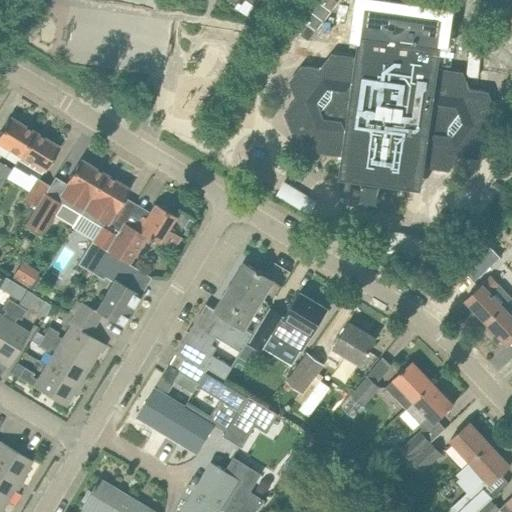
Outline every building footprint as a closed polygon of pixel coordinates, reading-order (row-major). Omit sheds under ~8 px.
[(296,98),(284,113),(292,132),(310,135),(317,152),(342,156),(339,177),(421,189),(425,160),(428,168),(449,171),(460,156),(479,158),(492,142),(485,125),(496,110),(488,91),(470,88),(463,71),(438,68),(446,14),(363,2),(355,64),(352,55),(331,53),(320,67),(301,65),(289,81),(296,98)] [(0,131),(0,143),(20,155),(34,131),(9,116),(0,131)] [(59,146),(34,131),(20,155),(14,165),(28,174),(30,173),(37,178),(24,199),(26,200),(15,217),(26,224),(48,186),(49,185),(38,178),(43,169),(45,170),(59,146)] [(80,159),(59,193),(48,186),(26,224),(43,233),(61,201),(81,213),(105,174),(80,159)] [(0,185),(11,168),(0,161),(0,185)] [(106,228),(130,189),(105,174),(81,213),(100,224),(77,264),(93,273),(106,250),(116,233),(106,228)] [(309,214),(317,201),(284,181),(276,195),(309,214)] [(124,220),(116,233),(106,250),(129,263),(146,235),(158,243),(175,215),(154,203),(145,218),(142,215),(135,227),(124,220)] [(396,239),(394,255),(424,260),(427,244),(396,239)] [(489,245),(462,270),(473,282),(500,257),(489,245)] [(129,263),(106,250),(93,273),(103,279),(104,276),(113,281),(95,310),(101,314),(123,326),(142,295),(126,285),(135,269),(142,273),(143,272),(129,263)] [(229,289),(216,310),(245,328),(253,314),(262,319),(272,303),(283,285),(245,263),(244,264),(245,264),(230,289),(229,289)] [(486,323),(503,307),(490,293),(499,285),(490,276),(464,300),(486,323)] [(17,304),(0,331),(0,358),(9,364),(29,332),(17,324),(35,295),(26,289),(17,304)] [(270,307),(249,342),(263,350),(273,333),(302,351),(328,308),(300,291),(284,316),(270,307)] [(0,310),(0,331),(17,304),(8,298),(0,310)] [(74,298),(68,307),(95,324),(101,314),(95,310),(82,302),(81,302),(74,298)] [(206,303),(176,352),(177,353),(205,370),(223,381),(232,366),(212,354),(216,347),(211,344),(216,336),(241,352),(244,348),(249,340),(251,336),(253,333),(245,328),(216,310),(214,314),(204,308),(206,304),(206,303)] [(95,324),(68,307),(66,310),(74,315),(69,322),(89,334),(95,324)] [(486,323),(507,345),(511,341),(511,316),(503,307),(486,323)] [(344,355),(360,364),(376,338),(349,321),(333,348),(327,358),(338,365),(344,355)] [(49,326),(43,335),(91,364),(103,343),(89,334),(69,322),(68,323),(70,324),(64,335),(49,326)] [(91,364),(43,335),(37,344),(52,353),(45,365),(78,385),(91,364)] [(141,411),(137,416),(157,428),(158,426),(168,432),(184,406),(166,395),(173,384),(172,383),(174,380),(193,391),(205,370),(177,353),(170,365),(169,364),(168,365),(169,365),(161,378),(143,407),(142,406),(139,410),(141,411)] [(323,365),(309,354),(289,381),(303,391),(323,365)] [(365,373),(376,382),(391,365),(380,356),(365,373)] [(395,378),(386,386),(406,408),(415,400),(432,383),(411,361),(397,375),(394,378),(395,378)] [(17,362),(11,372),(18,376),(24,367),(17,362)] [(24,367),(18,376),(65,406),(78,385),(45,365),(39,376),(24,367)] [(379,386),(368,376),(340,406),(354,419),(365,406),(363,404),(379,386)] [(302,405),(299,410),(308,417),(330,388),(320,381),(302,405)] [(415,400),(406,408),(420,422),(428,414),(436,421),(438,419),(453,405),(432,383),(415,400)] [(168,432),(167,434),(167,435),(169,432),(179,438),(177,441),(197,452),(200,447),(201,447),(204,443),(203,443),(214,424),(219,415),(228,399),(216,392),(207,407),(209,409),(204,418),(184,406),(168,432)] [(247,395),(223,435),(241,447),(255,426),(265,432),(277,414),(247,395)] [(489,444),(468,422),(451,438),(471,459),(471,460),(489,444)] [(400,448),(409,458),(430,440),(420,429),(400,448)] [(0,469),(19,481),(32,460),(0,440),(0,469)] [(430,440),(409,458),(420,471),(441,452),(430,440)] [(489,479),(492,482),(509,466),(489,444),(471,460),(471,459),(456,474),(470,489),(450,507),(455,511),(474,511),(490,498),(490,497),(481,487),(489,479)] [(193,492),(222,509),(226,511),(254,511),(265,499),(250,491),(261,473),(248,465),(233,456),(225,470),(221,468),(222,467),(218,465),(217,466),(211,462),(199,482),(202,484),(196,493),(193,492)] [(0,497),(7,502),(19,481),(0,469),(0,497)] [(84,507),(80,511),(120,511),(130,496),(128,498),(118,492),(120,490),(100,478),(97,483),(96,483),(93,487),(94,488),(83,507),(84,507)] [(226,511),(222,509),(193,492),(193,493),(195,494),(190,504),(187,502),(181,511),(226,511)] [(511,511),(511,494),(507,499),(508,499),(502,505),(508,511),(511,511)] [(120,511),(156,511),(140,502),(139,505),(129,499),(130,496),(120,511)] [(496,511),(500,509),(490,498),(474,511),(496,511)]
